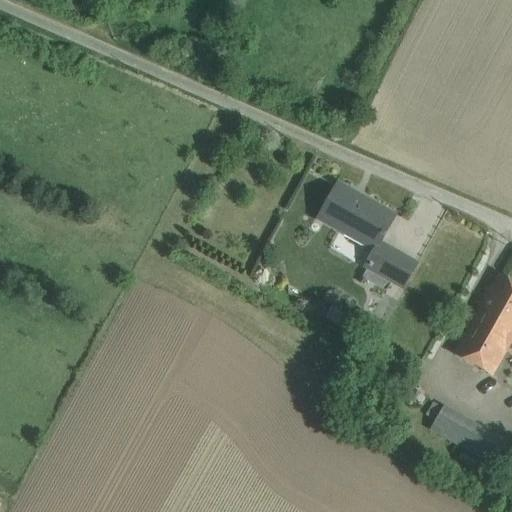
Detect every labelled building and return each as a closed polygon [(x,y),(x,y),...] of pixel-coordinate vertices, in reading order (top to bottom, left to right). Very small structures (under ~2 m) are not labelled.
[(390,217),(337,187),(320,219),(373,248),(390,217)] [(417,265),(381,244),(363,277),(387,290),(393,281),(405,287),(417,265)] [(511,284),(498,277),(471,326),(506,345),(511,334),(511,284)] [(506,345),(471,326),(455,355),(490,374),(504,349),(506,345)] [(511,448),(443,408),(431,429),(500,468),(511,448)]
